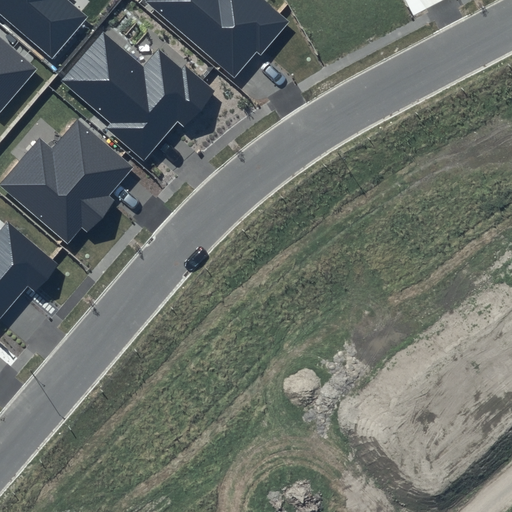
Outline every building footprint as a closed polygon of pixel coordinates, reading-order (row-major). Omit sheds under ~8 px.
[(0,0),(0,14),(52,58),(87,17),(67,0),(0,0)] [(146,0),(145,2),(234,78),(255,52),(261,56),(290,22),(264,0),(146,0)] [(103,32),(61,81),(110,123),(106,128),(144,161),(177,121),(184,126),(214,91),(184,66),(181,69),(158,49),(143,67),(103,32)] [(0,36),(0,112),(38,69),(0,36)] [(38,138),(0,182),(0,186),(68,244),(82,228),(87,232),(114,200),(109,196),(134,167),(77,119),(51,149),(38,138)] [(0,319),(28,286),(36,291),(59,265),(7,221),(0,230),(0,319)]
